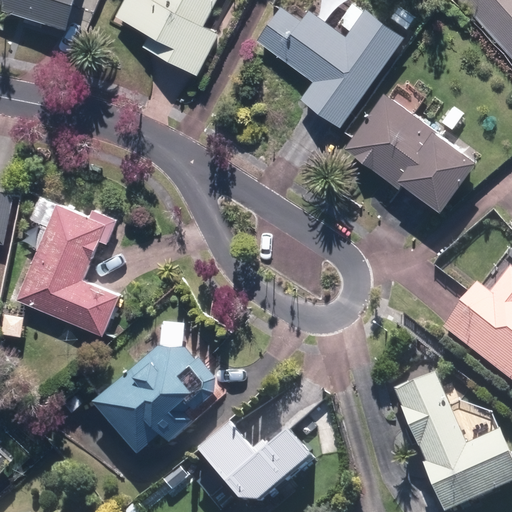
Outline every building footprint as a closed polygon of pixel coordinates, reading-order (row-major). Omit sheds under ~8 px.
[(0,0),(0,11),(64,32),(73,0),(0,0)] [(201,29),(215,0),(125,0),(116,20),(149,37),(142,52),(194,78),(215,37),(201,29)] [(511,0),(458,0),(511,60),(511,0)] [(280,11),(256,43),(314,85),(302,100),(340,127),(401,43),(362,14),(343,39),(307,13),(298,24),(280,11)] [(382,97),(343,150),(399,191),(401,188),(437,214),(472,167),(432,137),(434,134),(382,97)] [(468,118),(453,105),(438,122),(453,136),(468,118)] [(0,238),(9,197),(0,195),(0,238)] [(56,207),(16,301),(99,336),(116,297),(81,282),(98,242),(104,245),(114,222),(91,212),(88,220),(56,207)] [(478,287),(443,331),(511,386),(511,274),(509,272),(489,296),(478,287)] [(158,345),(91,401),(135,454),(159,434),(166,443),(226,393),(187,346),(171,348),(158,345)] [(465,452),(433,377),(394,393),(428,471),(423,473),(439,511),(456,511),(511,488),(511,479),(495,439),(465,452)] [(21,417),(6,432),(29,456),(44,442),(21,417)] [(236,506),(255,509),(326,450),(304,424),(257,462),(229,428),(198,454),(203,461),(200,463),(236,506)]
